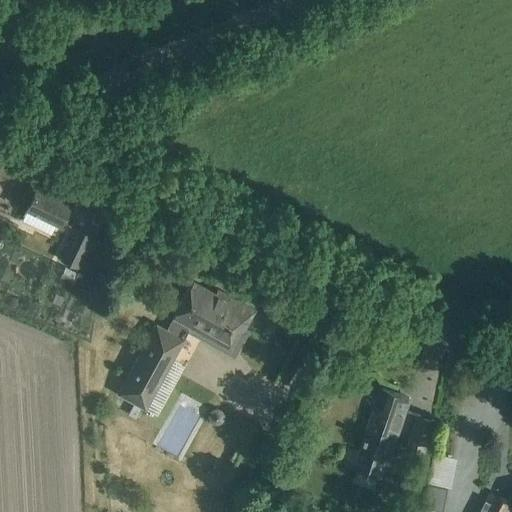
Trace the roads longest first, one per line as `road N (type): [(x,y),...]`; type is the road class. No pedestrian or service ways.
road 1 (unclassified): [(511,360),(70,133)]
road 2 (unclassified): [(70,133),(107,80),(305,0)]
